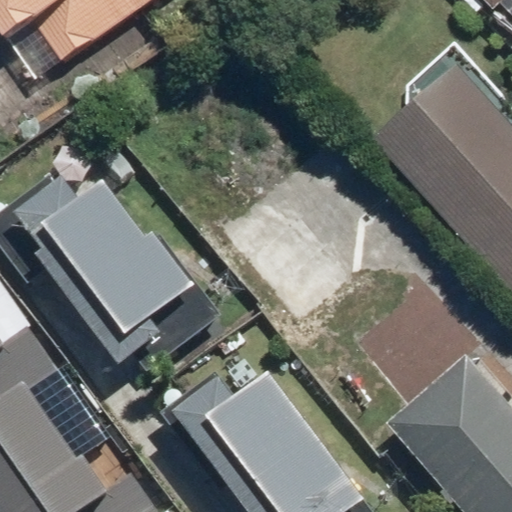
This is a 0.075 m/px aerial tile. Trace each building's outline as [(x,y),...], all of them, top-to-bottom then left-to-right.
[(0,0),(0,29),(8,41),(39,21),(67,62),(158,0),(0,0)] [(484,0),(497,13),(510,0),(484,0)] [(511,124),(461,68),(377,143),(511,292),(511,124)] [(282,174),(216,227),(300,331),(366,277),(282,174)] [(69,183),(23,217),(50,253),(44,257),(127,368),(140,359),(151,372),(225,317),(164,235),(154,242),(111,184),(85,204),(69,183)] [(0,472),(29,511),(146,511),(0,313),(0,472)] [(511,511),(511,401),(474,357),(392,428),(464,511),(511,511)] [(222,375),(167,415),(224,495),(233,488),(250,511),(374,511),(277,376),(241,402),(222,375)]
